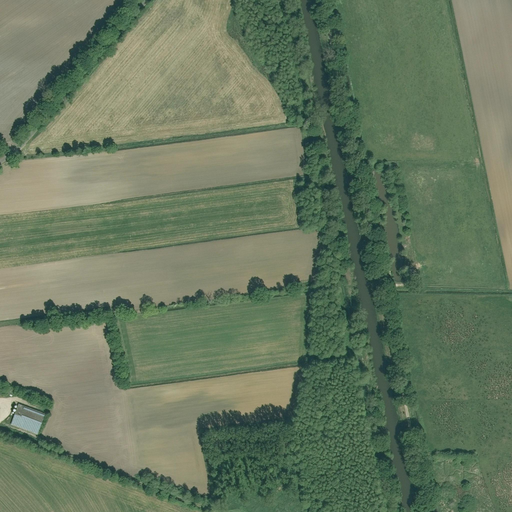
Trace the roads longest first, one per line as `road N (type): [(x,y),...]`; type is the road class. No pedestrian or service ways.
road 1 (track): [(216,509),(0,432)]
road 2 (residential): [(0,162),(147,0)]
